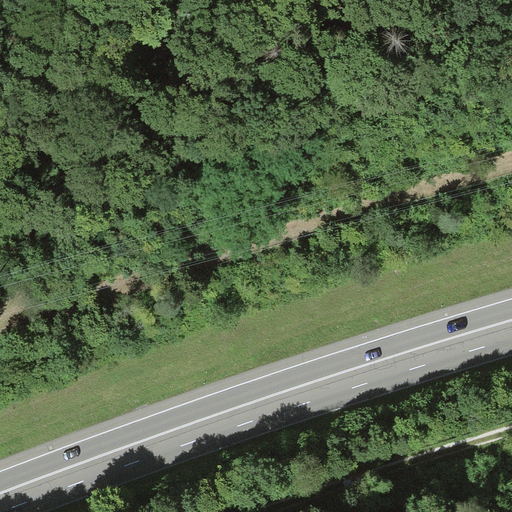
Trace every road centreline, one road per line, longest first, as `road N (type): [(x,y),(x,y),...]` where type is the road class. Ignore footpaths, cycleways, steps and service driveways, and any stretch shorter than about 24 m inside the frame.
road 1 (secondary): [(511,318),(280,390),(0,493)]
road 2 (track): [(246,511),(511,431)]
road 3 (track): [(0,339),(186,266)]
